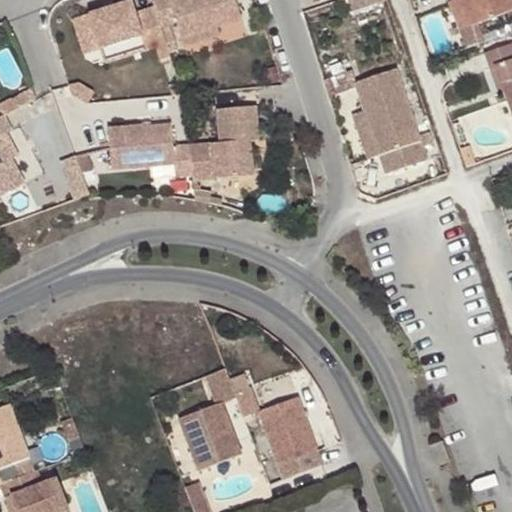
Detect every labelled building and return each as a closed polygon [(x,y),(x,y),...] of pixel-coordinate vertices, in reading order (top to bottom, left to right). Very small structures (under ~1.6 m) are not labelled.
[(238,7),(235,0),(133,0),(131,1),(130,0),(91,0),(69,7),(75,24),(91,19),(96,35),(137,22),(141,37),(161,31),(156,14),(173,9),(178,26),(238,7)] [(389,3),(387,0),(349,0),(354,16),(389,3)] [(511,0),(463,0),(464,2),(475,33),(511,19),(511,0)] [(475,33),(464,2),(453,6),(465,37),(475,33)] [(511,53),(488,61),(493,76),(500,74),(507,100),(511,113),(511,53)] [(500,74),(493,76),(502,102),(507,100),(500,74)] [(357,89),(366,116),(380,161),(381,161),(387,180),(428,166),(397,76),(357,89)] [(258,136),(255,102),(216,106),(220,139),(189,141),(192,170),(192,177),(253,171),(250,137),(258,136)] [(0,196),(26,183),(13,158),(1,135),(7,132),(12,129),(4,114),(0,116),(0,196)] [(380,161),(366,116),(357,120),(372,164),(380,161)] [(192,170),(189,141),(173,143),(171,121),(142,123),(142,121),(107,124),(111,165),(174,160),(176,172),(192,170)] [(7,132),(1,135),(13,158),(20,155),(7,132)] [(63,159),(76,199),(97,192),(85,152),(63,159)] [(198,469),(241,453),(222,401),(236,396),(226,368),(206,376),(216,403),(178,416),(198,469)] [(260,413),(283,482),(322,469),(299,400),(260,413)] [(0,487),(2,487),(15,482),(10,468),(31,460),(11,407),(0,411),(0,487)] [(441,447),(429,451),(436,471),(447,467),(441,447)] [(15,482),(2,487),(8,501),(13,499),(17,511),(61,511),(51,484),(43,488),(37,474),(15,482)] [(69,511),(58,482),(51,484),(61,511),(69,511)] [(17,511),(13,499),(8,501),(11,511),(17,511)]
